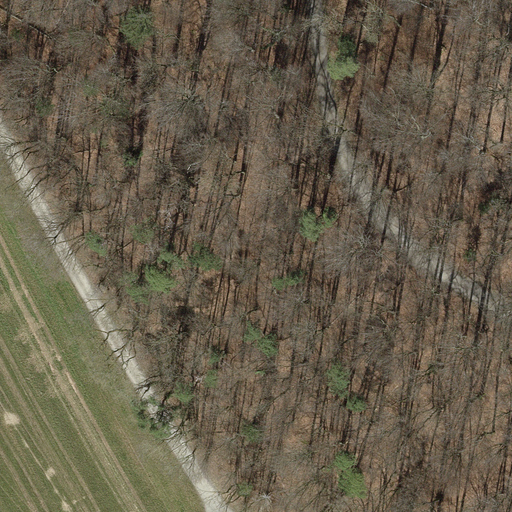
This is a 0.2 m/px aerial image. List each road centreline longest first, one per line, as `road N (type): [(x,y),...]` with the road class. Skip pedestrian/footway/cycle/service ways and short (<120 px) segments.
road 1 (track): [(215,511),(0,126)]
road 2 (track): [(511,311),(433,272),(347,185),(318,103),(316,0)]
